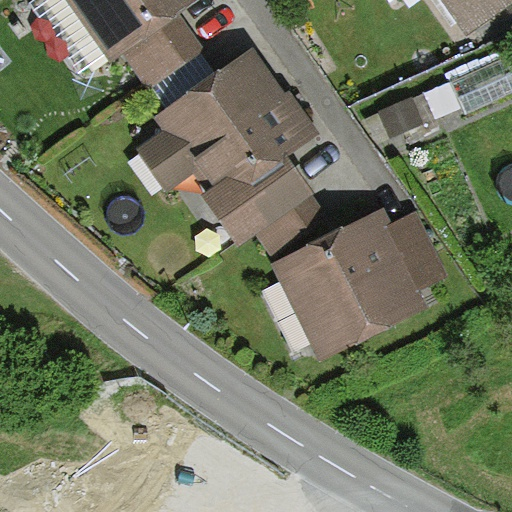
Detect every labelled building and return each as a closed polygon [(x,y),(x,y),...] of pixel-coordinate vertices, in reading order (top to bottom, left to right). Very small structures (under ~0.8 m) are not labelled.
[(64,0),(113,68),(126,59),(149,91),(152,89),(200,54),(205,51),(183,20),(211,0),(64,0)] [(511,0),(438,0),(469,40),(511,6),(511,0)] [(163,136),(137,154),(167,197),(179,189),(212,236),(221,230),(240,256),(259,242),(316,203),(292,169),(327,145),(291,94),(286,97),(254,51),(217,78),(168,111),(153,122),(163,136)] [(217,78),(200,54),(152,89),(168,111),(217,78)] [(511,69),(508,59),(452,84),(466,116),(511,95),(511,69)] [(414,101),(379,116),(390,142),(425,127),(414,101)] [(316,203),(259,242),(273,263),(330,224),(316,203)] [(271,268),(320,368),(428,315),(419,296),(450,281),(418,217),(393,230),(385,213),(271,268)]
